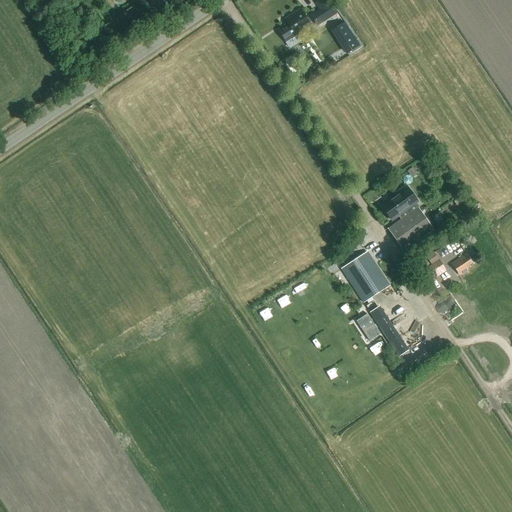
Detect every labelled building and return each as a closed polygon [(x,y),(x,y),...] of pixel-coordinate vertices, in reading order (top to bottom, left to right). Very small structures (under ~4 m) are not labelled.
[(338,14),(331,4),(328,0),(317,0),(315,1),(320,11),(311,17),(317,27),(338,14)] [(301,28),(309,23),(301,10),(285,20),(287,24),(277,31),(285,44),(304,32),(301,28)] [(360,45),(345,22),(331,31),(346,54),(360,45)] [(295,87),(302,83),(298,74),(290,78),(295,87)] [(380,204),(390,218),(392,221),(399,215),(401,218),(388,227),(404,249),(434,228),(418,205),(415,201),(417,200),(405,184),(389,195),(390,197),(380,204)] [(449,256),(456,252),(453,247),(446,251),(449,256)] [(442,256),(438,250),(434,252),(426,257),(426,258),(417,264),(422,271),(423,270),(431,281),(446,270),(438,258),(442,256)] [(341,268),(364,303),(367,301),(369,303),(374,299),(373,297),(390,286),(367,251),(341,268)] [(465,267),(472,263),(466,254),(451,264),(459,276),(467,270),(465,267)] [(378,307),(369,313),(397,357),(407,350),(378,307)] [(371,341),(381,334),(368,314),(357,321),(371,341)]
